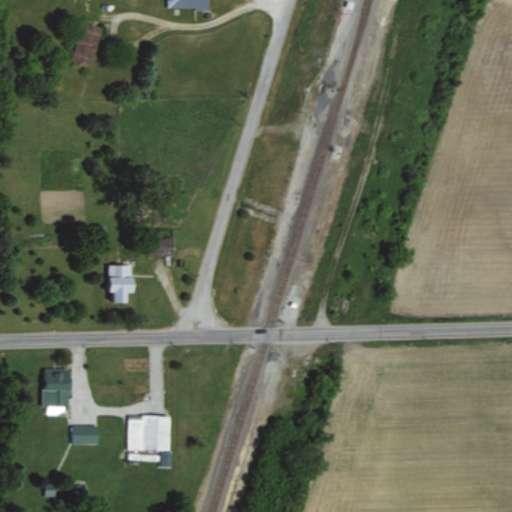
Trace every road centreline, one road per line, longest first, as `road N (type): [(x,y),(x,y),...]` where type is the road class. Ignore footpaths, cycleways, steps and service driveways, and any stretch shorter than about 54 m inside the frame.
road 1 (tertiary): [(0,335),(511,319)]
road 2 (residential): [(191,327),(286,0)]
